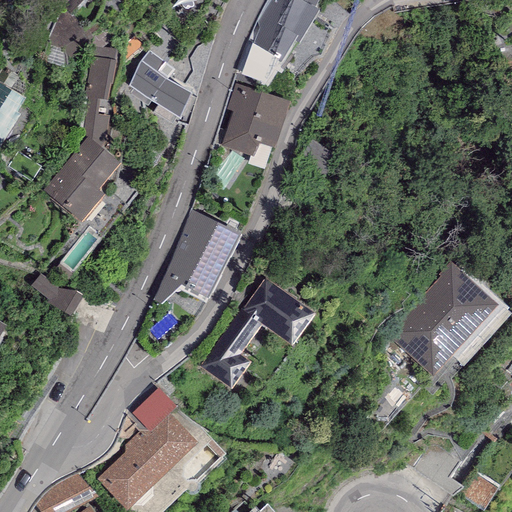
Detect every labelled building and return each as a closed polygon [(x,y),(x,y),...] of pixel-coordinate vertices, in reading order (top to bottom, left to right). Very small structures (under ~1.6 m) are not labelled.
[(270,0),(262,15),(302,38),(319,9),(302,0),(270,0)] [(302,38),(262,15),(248,40),(279,58),(277,60),(282,63),(295,40),(299,43),(302,38)] [(179,123),(196,90),(172,78),(179,65),(148,50),(140,66),(149,71),(143,84),(154,90),(145,106),(179,123)] [(92,95),(111,99),(119,62),(100,57),(92,95)] [(24,97),(0,82),(0,144),(19,114),(15,112),(24,97)] [(226,109),(232,110),(280,127),(289,101),(234,83),(226,109)] [(273,148),(280,127),(232,110),(220,146),(253,157),(258,143),(273,148)] [(86,136),(41,190),(82,222),(104,194),(97,190),(119,163),(86,136)] [(176,247),(223,269),(241,235),(191,210),(176,247)] [(223,269),(176,247),(153,301),(160,304),(181,285),(208,299),(223,269)] [(496,304),(451,263),(439,276),(441,278),(389,335),(432,374),(496,304)] [(43,278),(34,293),(74,316),(83,301),(43,278)] [(316,314),(267,278),(244,308),(243,307),(199,367),(230,389),(250,362),(239,354),(261,324),(292,346),(316,314)] [(150,431),(169,414),(176,407),(158,387),(132,413),(150,431)] [(198,443),(169,414),(150,431),(138,432),(125,446),(124,453),(97,478),(126,510),(198,443)] [(36,506),(40,511),(67,511),(98,496),(78,474),(54,486),(46,494),(36,506)]
